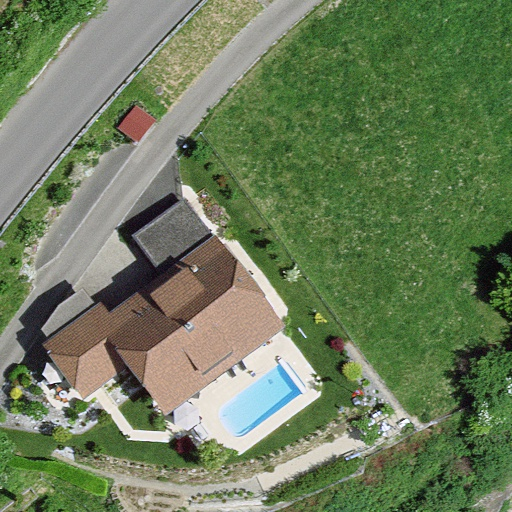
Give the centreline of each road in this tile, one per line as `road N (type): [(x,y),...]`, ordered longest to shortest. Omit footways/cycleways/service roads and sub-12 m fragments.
road 1 (residential): [(298,0),(192,104),(0,353)]
road 2 (tertiary): [(154,0),(0,180)]
